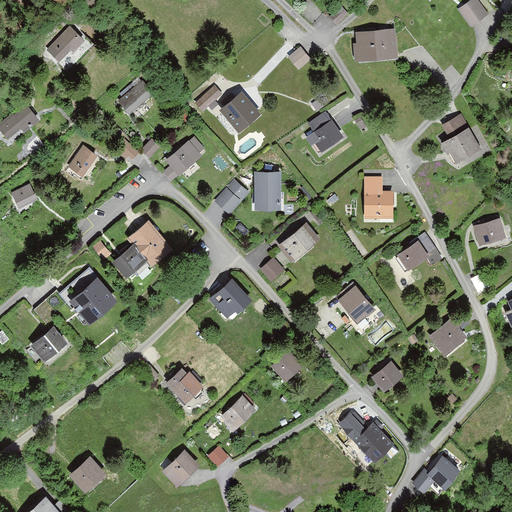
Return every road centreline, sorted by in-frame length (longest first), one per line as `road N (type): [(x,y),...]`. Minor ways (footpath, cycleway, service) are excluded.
road 1 (residential): [(420,458),(485,383),(492,353),(473,298),(396,158)]
road 2 (residential): [(236,260),(134,360),(0,458)]
road 3 (residential): [(152,174),(0,311)]
road 4 (residential): [(230,511),(224,486),(237,463),(360,391)]
road 5 (residential): [(236,260),(360,391)]
road 6 (residential): [(501,14),(450,98),(396,158)]
road 7 (residential): [(396,158),(325,41)]
road 8 (residential): [(152,174),(236,260)]
